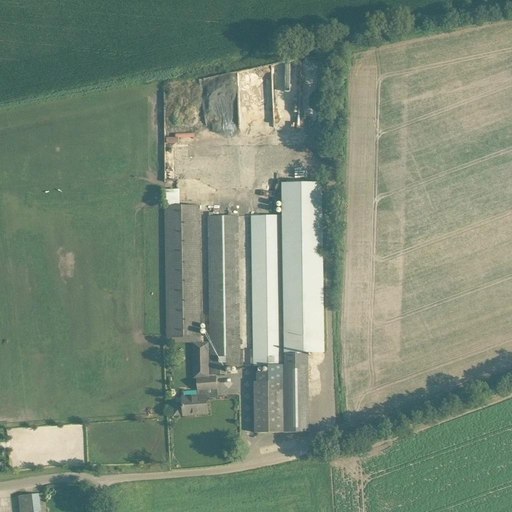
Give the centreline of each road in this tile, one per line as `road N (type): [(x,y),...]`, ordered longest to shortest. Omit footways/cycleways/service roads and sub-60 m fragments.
road 1 (unclassified): [(94,483),(262,462),(298,453),(319,436),(333,160)]
road 2 (track): [(511,5),(359,33),(341,46),(333,160)]
road 3 (track): [(511,392),(349,451),(298,453)]
